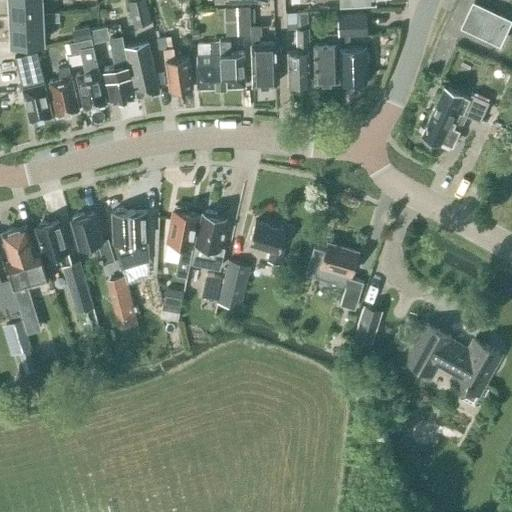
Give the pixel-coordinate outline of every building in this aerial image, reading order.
[(42,13),(42,12),(41,12),(40,0),(8,0),(9,14),(42,13)] [(151,22),(147,5),(145,0),(130,0),(128,1),(134,26),(151,22)] [(497,43),(508,19),(473,2),(462,26),(497,43)] [(250,34),(249,26),(249,7),(236,8),(237,34),(250,34)] [(317,25),(336,24),(336,8),(317,9),(317,25)] [(42,13),(9,14),(10,42),(21,42),(22,52),(42,48),(42,41),(43,41),(42,21),(59,20),(59,11),(42,12),(42,13)] [(290,26),(307,25),(306,12),(290,13),(290,26)] [(348,47),(348,39),(348,35),(367,35),(366,14),(337,15),(338,47),(339,47),(340,80),(352,80),(355,82),(360,82),(362,79),(366,79),(365,61),(367,59),(367,53),(365,52),(365,46),(348,47)] [(90,36),(88,26),(72,30),(74,40),(90,36)] [(249,26),(250,34),(252,83),(276,83),(275,42),(260,43),(258,43),(258,35),(260,35),(260,26),(249,26)] [(310,81),(308,28),(296,29),(297,51),(287,51),(288,82),(292,82),(294,84),(299,84),(301,82),(310,81)] [(111,101),(134,96),(122,34),(110,37),(115,65),(104,67),(111,101)] [(315,81),(337,80),(335,34),(326,35),(327,44),(313,45),(315,81)] [(136,95),(159,91),(150,46),(149,39),(126,44),(127,50),(136,95)] [(220,85),(219,41),(208,41),(208,55),(195,55),(197,86),(220,85)] [(228,41),(219,41),(220,85),(244,84),(243,54),(229,54),(228,41)] [(86,71),(76,74),(84,107),(106,101),(91,44),(80,46),(86,71)] [(172,47),(164,49),(164,55),(169,89),(192,86),(188,55),(173,57),(172,47)] [(29,120),(51,115),(36,51),(14,57),(29,120)] [(56,114),(63,112),(78,108),(67,64),(58,67),(61,77),(48,81),(56,114)] [(468,98),(460,94),(461,93),(443,85),(421,132),(439,141),(440,139),(452,144),(460,128),(453,124),(459,111),(478,119),(487,101),(470,93),(468,98)] [(186,276),(193,243),(192,243),(198,212),(185,210),(186,207),(174,205),(167,240),(183,243),(176,274),(186,276)] [(126,211),(124,209),(117,209),(115,211),(111,211),(112,240),(121,266),(148,259),(145,211),(134,211),(134,210),(126,211)] [(103,240),(94,211),(83,214),(82,212),(72,215),(73,217),(70,218),(78,247),(96,242),(103,263),(114,260),(107,238),(103,240)] [(214,214),(214,213),(206,211),(205,212),(201,211),(190,262),(217,267),(222,245),(220,245),(226,217),(214,214)] [(68,249),(58,219),(47,222),(44,220),(38,222),(37,225),(35,226),(45,257),(58,253),(62,266),(61,266),(75,310),(92,305),(78,259),(72,261),(68,249)] [(278,263),(286,238),(282,237),(285,229),(255,220),(248,241),(270,248),(267,260),(278,263)] [(29,242),(24,226),(15,228),(13,226),(7,228),(6,231),(2,232),(12,264),(9,265),(16,287),(46,278),(39,255),(36,256),(32,242),(29,242)] [(357,250),(327,241),(324,250),(313,246),(305,271),(345,283),(339,302),(355,307),(363,282),(349,277),(357,250)] [(240,307),(250,265),(227,259),(216,302),(240,307)] [(216,298),(220,277),(205,273),(200,295),(216,298)] [(124,274),(106,279),(118,324),(136,320),(124,274)] [(282,276),(279,285),(289,287),(291,278),(282,276)] [(0,316),(0,318),(18,311),(15,302),(8,280),(0,282),(0,316)] [(180,306),(183,290),(166,288),(164,303),(180,306)] [(24,328),(37,324),(28,297),(15,302),(24,328)] [(372,343),(382,309),(363,303),(353,337),(372,343)] [(15,352),(30,348),(21,319),(7,323),(15,352)] [(468,349),(449,338),(450,336),(425,323),(404,360),(429,373),(435,363),(451,372),(447,379),(464,388),(459,397),(473,405),(474,403),(479,406),(488,390),(480,386),(498,352),(474,339),(468,349)]
